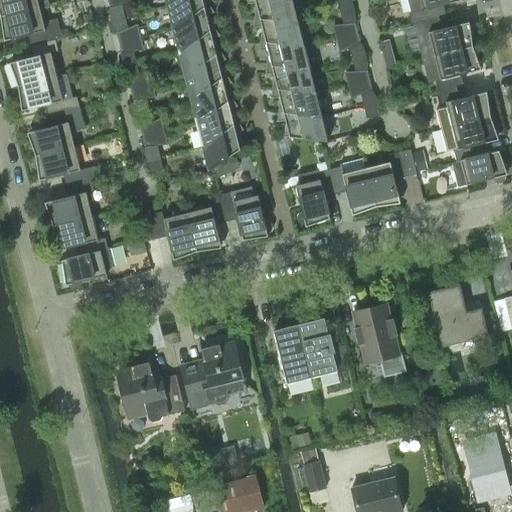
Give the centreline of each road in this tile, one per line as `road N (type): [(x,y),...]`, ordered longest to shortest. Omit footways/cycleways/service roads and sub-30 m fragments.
road 1 (residential): [(44,319),(511,202)]
road 2 (residential): [(93,511),(44,319)]
road 3 (residential): [(44,319),(0,141)]
